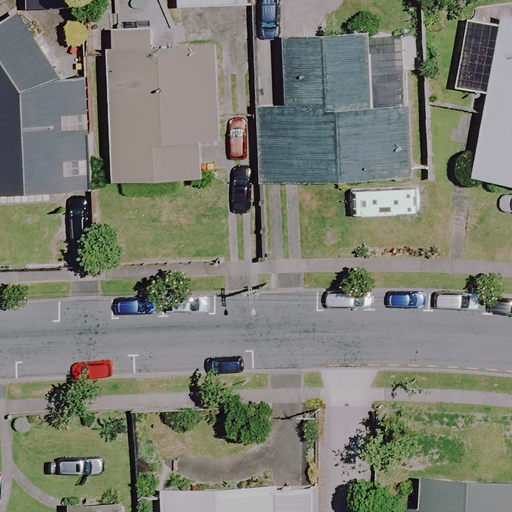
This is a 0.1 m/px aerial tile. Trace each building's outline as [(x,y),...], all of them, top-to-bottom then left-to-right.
[(70,7),(70,0),(21,0),(22,9),(70,7)] [(84,77),(57,78),(19,15),(0,27),(0,193),(88,191),(84,77)] [(453,88),(485,94),(470,177),(511,184),(511,18),(499,17),(496,36),(464,30),(453,88)] [(150,42),(150,32),(107,32),(108,179),(200,179),(200,139),(213,139),(213,42),(150,42)] [(367,54),(366,35),(284,38),(286,108),(256,109),(259,183),(411,177),(407,53),(367,54)] [(511,511),(511,485),(390,480),(388,511),(511,511)] [(310,511),(310,487),(162,489),(162,511),(310,511)]
